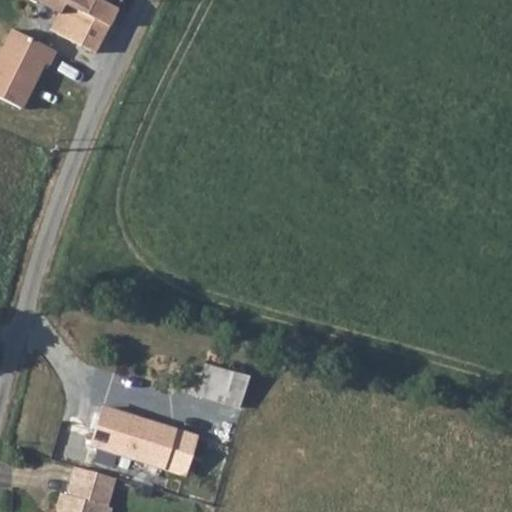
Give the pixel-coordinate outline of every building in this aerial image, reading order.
[(101,0),(45,0),(45,2),(59,9),(50,30),(95,52),(116,8),(101,0)] [(54,51),(9,29),(0,48),(0,99),(18,108),(40,63),(47,66),(54,51)] [(238,380),(240,373),(212,365),(210,372),(238,380)] [(203,396),(231,403),(238,380),(210,372),(203,396)] [(110,409),(98,447),(171,468),(182,430),(110,409)] [(111,491),(72,481),(69,495),(62,493),(57,511),(110,511),(111,511),(108,506),(111,491)]
